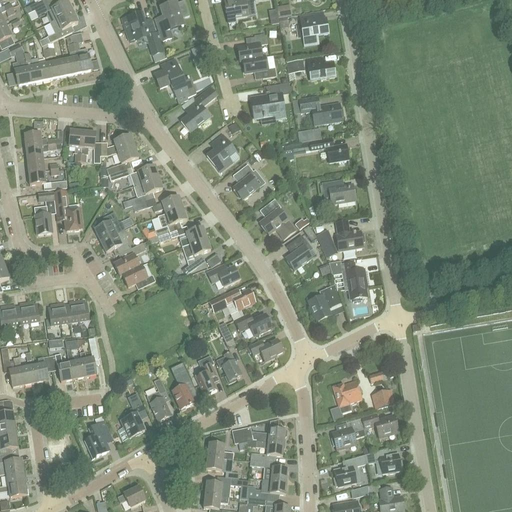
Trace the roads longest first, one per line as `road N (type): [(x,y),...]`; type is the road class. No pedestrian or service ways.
road 1 (residential): [(398,321),(345,0)]
road 2 (residential): [(310,361),(266,275),(146,119)]
road 3 (residential): [(430,511),(398,321)]
road 4 (residential): [(144,452),(293,371)]
road 5 (residential): [(49,511),(33,411),(100,403)]
road 6 (residential): [(309,511),(303,397),(293,371)]
road 7 (residential): [(146,119),(5,108)]
road 8 (residential): [(146,119),(90,9)]
road 9 (residential): [(231,116),(200,0)]
